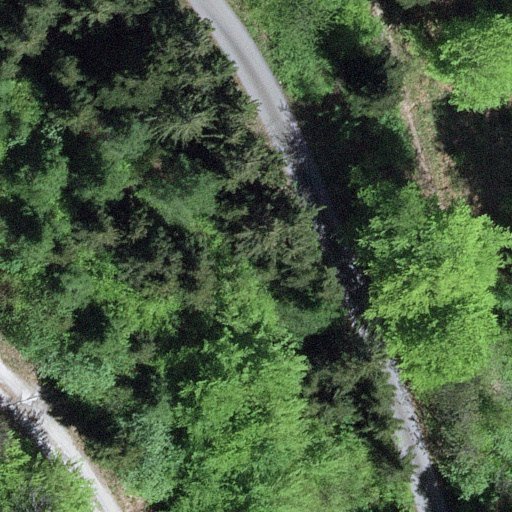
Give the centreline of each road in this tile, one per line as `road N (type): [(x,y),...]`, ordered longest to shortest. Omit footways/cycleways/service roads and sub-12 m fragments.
road 1 (track): [(434,511),(285,131),(208,0)]
road 2 (track): [(0,387),(49,437),(96,511)]
